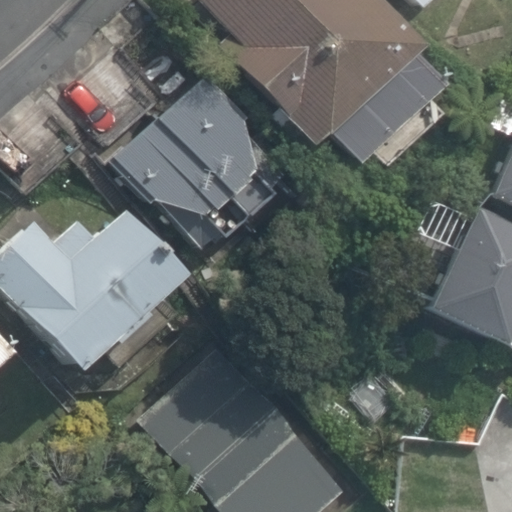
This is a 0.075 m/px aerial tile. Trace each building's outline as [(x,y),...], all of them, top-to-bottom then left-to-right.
[(381,0),(189,0),(319,135),(419,39),(381,0)] [(200,75),(158,114),(249,211),(291,172),(200,75)] [(158,114),(112,160),(204,259),(249,211),(158,114)] [(511,137),(482,202),(511,215),(511,137)] [(28,219),(0,244),(0,290),(77,374),(188,272),(127,206),(67,261),(28,219)] [(494,351),(511,315),(511,236),(466,214),(417,315),(494,351)] [(0,336),(0,359),(12,348),(0,336)] [(219,348),(138,418),(219,511),(314,511),(342,488),(219,348)]
